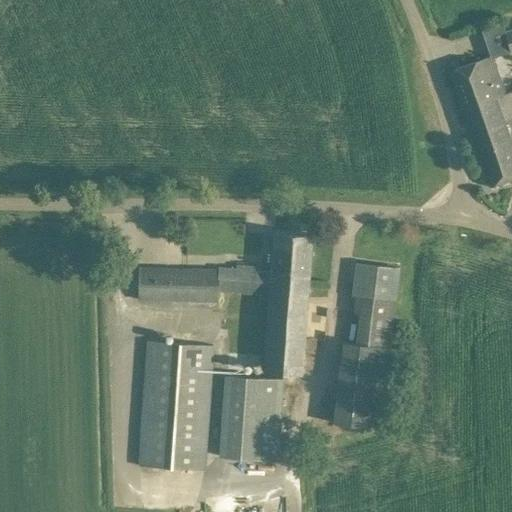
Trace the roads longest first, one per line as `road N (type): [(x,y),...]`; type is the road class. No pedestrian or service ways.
road 1 (unclassified): [(466,219),(305,207),(0,202)]
road 2 (track): [(360,211),(347,232),(325,392),(298,416),(292,511)]
road 3 (unclassified): [(466,219),(445,99),(405,0)]
